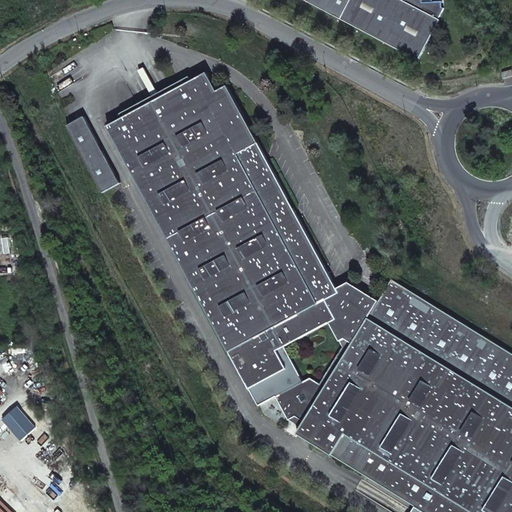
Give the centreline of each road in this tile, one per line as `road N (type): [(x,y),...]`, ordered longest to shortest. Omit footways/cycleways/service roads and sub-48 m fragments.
road 1 (unknown): [(111,58),(82,72),(82,98),(218,365),(281,452),(360,511)]
road 2 (unknown): [(111,58),(183,68),(234,100),(333,268)]
road 3 (unclassified): [(232,0),(419,106)]
road 4 (unclassified): [(0,64),(43,34),(133,0)]
